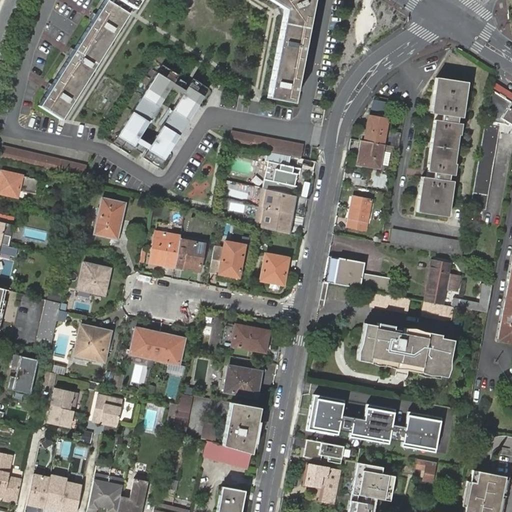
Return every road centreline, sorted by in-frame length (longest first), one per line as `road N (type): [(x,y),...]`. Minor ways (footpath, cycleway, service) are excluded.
road 1 (residential): [(449,15),(369,72),(352,96),(304,316)]
road 2 (residential): [(304,316),(267,511)]
road 3 (residential): [(304,316),(173,290),(151,298)]
